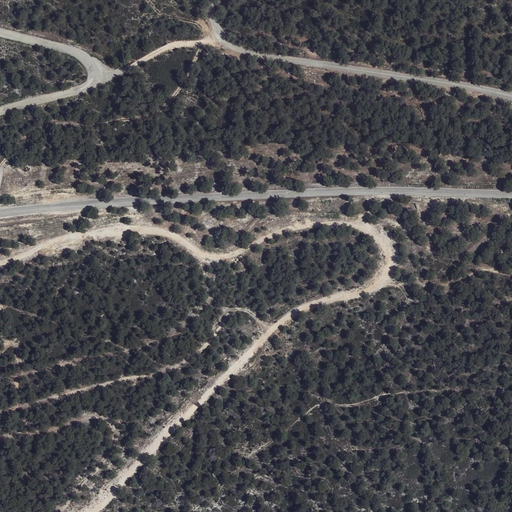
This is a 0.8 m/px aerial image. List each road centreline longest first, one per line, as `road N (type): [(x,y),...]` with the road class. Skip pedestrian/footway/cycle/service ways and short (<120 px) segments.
road 1 (track): [(0,262),(129,228),(162,232),(212,258),(230,257),(280,226),(324,219),(372,227),(388,242),(386,270),(371,291),(293,314),(90,511)]
road 2 (unclassified): [(0,213),(332,190),(511,194)]
road 3 (unclassified): [(511,96),(238,47),(212,20),(210,0)]
road 4 (unclassified): [(0,111),(80,89),(95,67),(85,52),(0,30)]
road 5 (track): [(222,34),(160,48),(92,80)]
